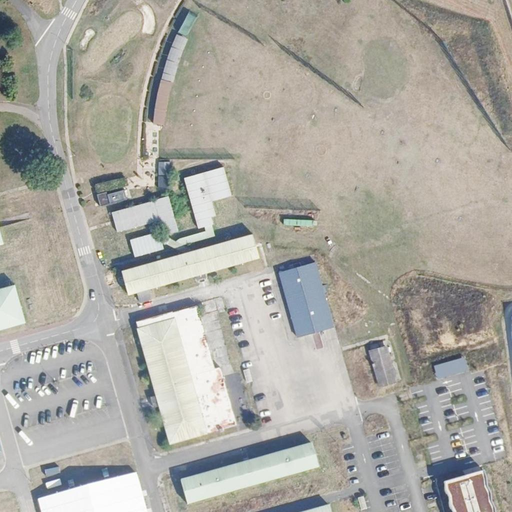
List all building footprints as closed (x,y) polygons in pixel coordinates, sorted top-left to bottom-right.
[(490,0),(465,0),(486,72),(509,66),(490,0)] [(190,13),(180,32),(188,36),(198,18),(190,13)] [(155,123),(167,126),(185,36),(172,34),(155,123)] [(185,179),(199,230),(215,225),(213,218),(219,217),(215,202),(235,197),(226,167),(185,179)] [(160,178),(160,188),(170,188),(170,178),(160,178)] [(104,207),(132,200),(128,187),(109,192),(110,196),(102,198),(104,207)] [(113,213),(119,234),(161,222),(166,236),(181,232),(171,196),(113,213)] [(0,332),(29,324),(18,285),(0,289),(0,246),(7,244),(0,221),(0,332)] [(132,240),(136,258),(166,250),(161,233),(132,240)] [(262,259),(255,234),(124,272),(131,297),(262,259)] [(317,262),(278,273),(294,335),(334,325),(317,262)] [(202,304),(136,323),(172,441),(238,424),(202,304)] [(386,346),(369,351),(378,387),(396,383),(386,346)] [(465,357),(434,366),(438,379),(468,370),(465,357)] [(324,468),(315,442),(182,480),(189,507),(324,468)] [(145,511),(134,472),(35,500),(38,511),(145,511)] [(495,511),(494,506),(491,501),(491,492),(487,485),(485,472),(447,483),(449,489),(453,495),(453,503),(457,511),(495,511)]
